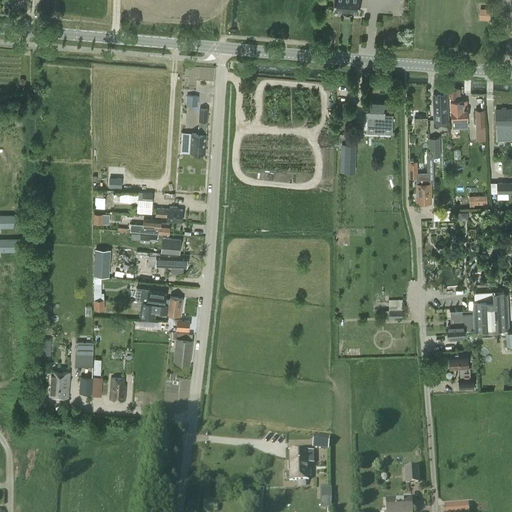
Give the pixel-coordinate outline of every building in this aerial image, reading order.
[(351,12),(359,13),(360,0),(334,0),(333,11),(344,12),(344,13),(351,14),(351,12)] [(479,8),(477,18),(488,20),(489,9),(479,8)] [(447,89),(438,89),(439,97),(435,97),(435,105),(433,105),(434,121),(435,121),(435,126),(447,125),(447,120),(448,120),(447,89)] [(448,89),(448,98),(456,98),(456,90),(448,89)] [(449,102),(452,119),(452,127),(467,127),(467,110),(463,110),(463,101),(449,102)] [(374,115),(373,126),(392,126),(392,115),(384,115),(384,103),(367,102),(367,115),(374,115)] [(208,109),(199,109),(198,134),(182,133),(181,152),(205,153),(206,134),(208,109)] [(511,125),(511,109),(495,109),(496,126),(504,126),(504,128),(511,128),(511,125)] [(476,127),(484,127),(484,110),(475,110),(476,127)] [(427,117),(418,118),(419,123),(414,123),(414,134),(427,134),(427,117)] [(440,137),(428,138),(428,151),(433,151),(433,157),(440,157),(440,137)] [(410,177),(416,177),(417,203),(431,202),(430,177),(430,172),(416,172),(415,161),(409,161),(410,177)] [(355,173),(355,165),(340,164),(340,172),(355,173)] [(122,178),(110,178),(109,186),(121,187),(122,178)] [(511,192),(511,181),(497,182),(496,193),(511,192)] [(153,192),(138,191),(137,200),(136,213),(151,213),(152,200),(153,192)] [(487,204),(487,195),(469,196),(470,207),(474,207),(474,205),(487,204)] [(103,208),(104,198),(96,197),(95,207),(103,208)] [(167,220),(182,221),(183,210),(177,209),(177,207),(171,206),(171,209),(156,208),(155,216),(167,217),(167,220)] [(20,215),(0,215),(0,225),(21,225),(20,215)] [(159,223),(160,219),(144,218),(143,227),(129,226),(129,231),(152,233),(153,227),(159,228),(159,233),(169,234),(169,224),(159,223)] [(156,234),(140,234),(140,239),(140,242),(147,243),(146,245),(150,245),(150,241),(156,241),(156,234)] [(161,251),(179,253),(181,239),(162,237),(161,251)] [(21,239),(0,239),(0,249),(21,249),(21,239)] [(111,249),(95,248),(93,276),(109,277),(111,249)] [(156,265),(156,266),(170,267),(170,270),(173,272),(175,273),(177,273),(179,271),(179,267),(186,268),(187,257),(156,256),(156,252),(149,251),(148,265),(156,265)] [(469,271),(480,271),(486,261),(483,260),(481,260),(478,260),(476,260),(474,262),(472,264),(471,266),(470,267),(470,269),(469,270),(469,271)] [(136,287),(135,300),(148,301),(148,302),(164,305),(166,293),(149,291),(149,289),(136,287)] [(474,306),(474,309),(475,330),(507,328),(504,291),(474,293),(474,306)] [(168,305),(167,312),(168,312),(167,314),(178,315),(180,308),(182,308),(183,298),(170,296),(169,305),(168,305)] [(389,318),(403,318),(402,301),(394,301),(394,299),(388,299),(389,318)] [(104,300),(94,300),(93,300),(94,310),(104,309),(104,300)] [(168,305),(164,305),(147,302),(146,302),(141,301),(140,315),(154,317),(155,311),(167,312),(168,305)] [(451,325),(447,325),(448,338),(464,337),(464,331),(474,330),(472,309),(450,311),(451,322),(452,322),(452,325),(451,325)] [(189,321),(178,320),(177,324),(173,324),(173,328),(173,330),(180,331),(181,328),(189,329),(189,321)] [(180,331),(173,330),(172,332),(171,332),(170,338),(177,339),(174,361),(189,363),(192,340),(193,334),(180,332),(180,331)] [(76,342),(75,354),(93,354),(93,342),(92,342),(76,342)] [(450,369),(460,368),(460,378),(458,378),(459,389),(474,388),(474,377),(470,377),(470,367),(468,367),(467,353),(448,354),(450,369)] [(118,374),(131,375),(132,362),(118,361),(118,374)] [(49,394),(68,396),(70,373),(51,371),(49,394)] [(92,377),(83,376),(80,376),(79,393),(91,394),(92,377)] [(92,395),(101,395),(102,377),(94,376),(92,395)] [(124,385),(124,378),(119,378),(111,378),(111,383),(111,384),(110,399),(124,400),(125,385),(124,385)] [(327,450),(328,441),(329,438),(314,436),(312,449),(327,450)] [(289,481),(308,481),(307,464),(312,464),(312,452),(307,452),(307,450),(288,451),(289,473),(285,474),(286,480),(289,480),(289,481)] [(417,483),(417,468),(405,469),(405,484),(417,483)] [(318,489),(318,509),(330,509),(330,489),(318,489)] [(403,499),(386,500),(386,511),(410,511),(410,501),(403,501),(403,499)] [(442,511),(466,511),(465,503),(441,505),(442,511)]
